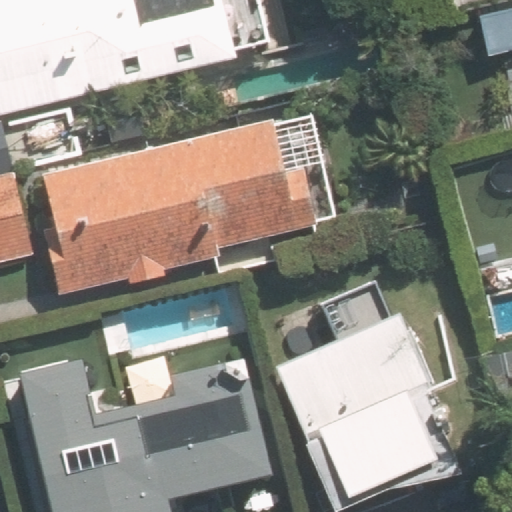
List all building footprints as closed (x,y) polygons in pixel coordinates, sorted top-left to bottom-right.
[(0,0),(0,108),(257,44),(246,0),(0,0)] [(511,0),(485,7),(494,51),(511,47),(511,0)] [(292,103),(54,162),(68,217),(49,222),(65,288),(322,224),(292,103)] [(0,116),(0,169),(23,164),(11,113),(0,116)] [(22,168),(0,173),(0,258),(42,248),(22,168)] [(419,296),(292,351),(354,494),(482,439),(419,296)] [(38,355),(72,511),(190,511),(185,486),(292,463),(265,341),(190,358),(195,380),(112,398),(100,342),(38,355)]
